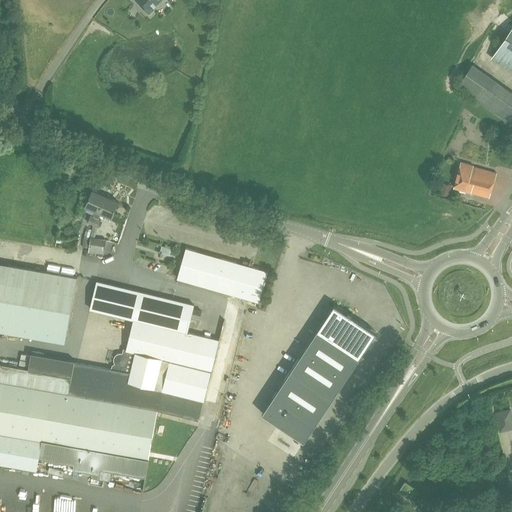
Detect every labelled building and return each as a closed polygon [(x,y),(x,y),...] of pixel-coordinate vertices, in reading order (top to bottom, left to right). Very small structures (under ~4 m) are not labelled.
[(136,0),(148,12),(152,8),(154,11),(149,16),(153,20),(155,18),(162,25),(160,28),(174,15),(163,3),(160,6),(157,3),(160,0),(136,0)] [(511,68),(511,27),(493,55),(511,68)] [(511,124),(511,95),(471,67),(457,87),(511,124)] [(489,198),(496,173),(473,166),(473,165),(461,162),(454,188),(489,198)] [(93,224),(106,195),(92,190),(85,206),(83,205),(80,211),(85,214),(88,207),(95,210),(93,216),(91,215),(87,222),(93,224)] [(119,201),(106,195),(93,224),(91,237),(90,237),(88,252),(104,254),(105,244),(106,239),(95,238),(97,226),(98,227),(101,219),(99,218),(101,213),(111,217),(112,215),(119,201)] [(242,264),(186,248),(177,278),(259,301),(268,271),(252,267),(253,263),(243,260),(242,264)] [(67,335),(78,277),(0,262),(0,464),(37,471),(39,458),(69,463),(68,468),(100,474),(101,469),(146,477),(147,471),(158,410),(199,420),(204,401),(219,339),(187,332),(191,317),(193,308),(194,305),(97,281),(90,308),(134,319),(127,349),(123,348),(122,353),(122,352),(120,352),(119,353),(117,354),(116,354),(115,356),(114,357),(114,358),(114,359),(114,361),(115,363),(112,364),(111,369),(74,362),(72,374),(67,373),(68,368),(52,365),(51,372),(0,363),(0,330),(57,340),(67,335)] [(351,315),(334,304),(262,413),(305,441),(366,349),(365,349),(376,332),(351,315)] [(193,308),(191,317),(200,319),(202,310),(193,308)] [(511,411),(511,408),(495,412),(500,432),(511,428),(511,411)] [(416,489),(405,482),(405,481),(399,491),(410,498),(416,489)]
